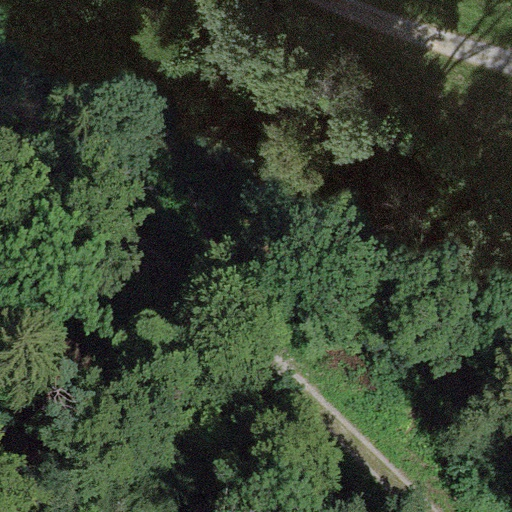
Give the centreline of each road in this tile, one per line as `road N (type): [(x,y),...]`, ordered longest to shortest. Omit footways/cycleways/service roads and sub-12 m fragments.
road 1 (track): [(0,149),(218,309),(422,511)]
road 2 (track): [(333,0),(511,55)]
